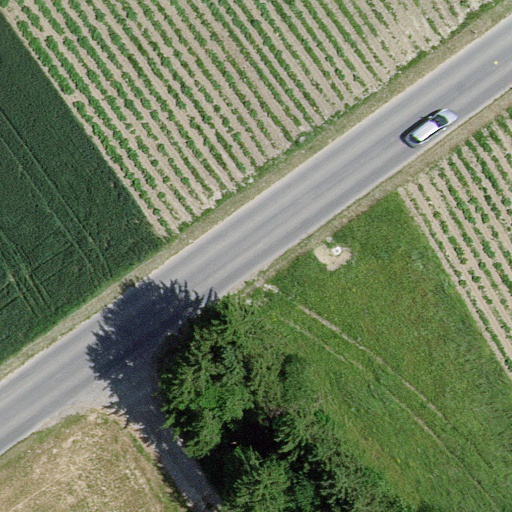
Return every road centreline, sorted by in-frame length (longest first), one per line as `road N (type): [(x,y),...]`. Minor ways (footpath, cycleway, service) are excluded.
road 1 (tertiary): [(0,417),(511,52)]
road 2 (track): [(96,347),(215,511)]
